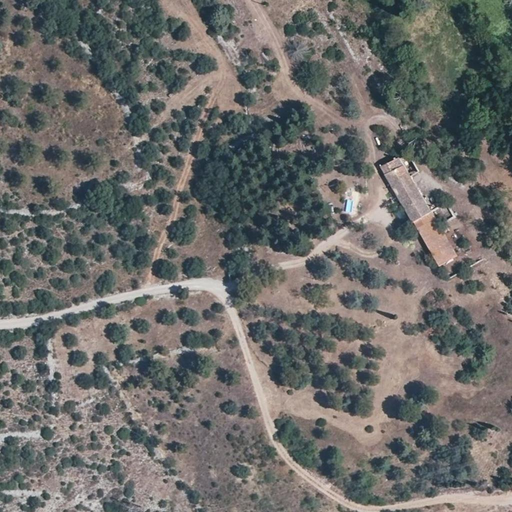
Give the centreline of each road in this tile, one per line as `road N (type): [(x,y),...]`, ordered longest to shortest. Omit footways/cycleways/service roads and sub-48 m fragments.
road 1 (track): [(511,498),(459,497),(380,511),(328,491),(289,462),(225,293),(212,286),(144,291),(0,322)]
road 2 (track): [(330,240),(373,255),(384,248),(391,230),(367,124),(387,120),(401,137)]
road 3 (track): [(225,293),(309,258),(386,200)]
road 4 (track): [(367,124),(337,117),(303,95),(251,0)]
road 5 (track): [(367,124),(355,67),(315,0)]
